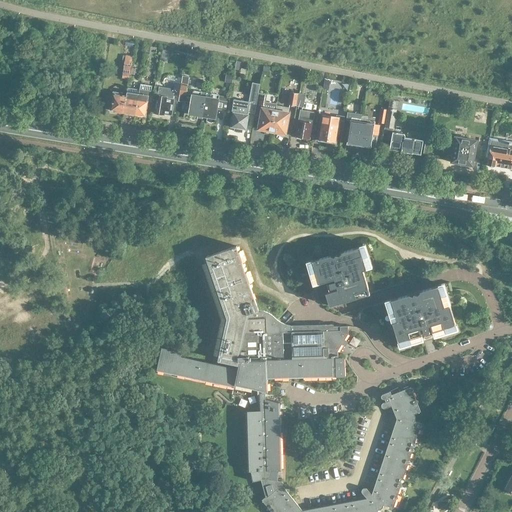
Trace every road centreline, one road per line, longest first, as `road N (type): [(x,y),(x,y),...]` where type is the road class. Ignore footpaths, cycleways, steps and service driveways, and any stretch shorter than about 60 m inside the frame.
road 1 (unknown): [(1,0),(511,98)]
road 2 (primary): [(511,210),(0,124)]
road 3 (unknown): [(44,165),(35,166),(42,257),(0,284)]
